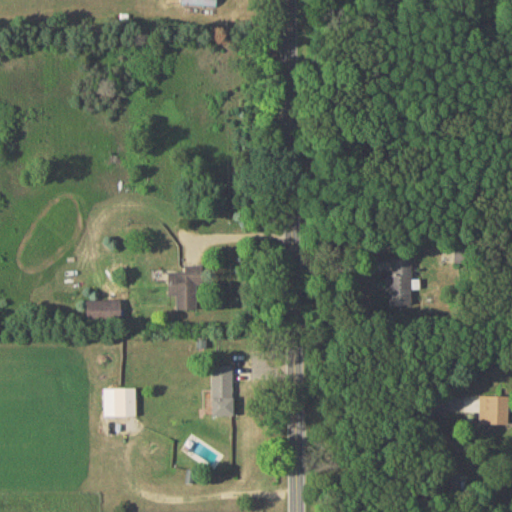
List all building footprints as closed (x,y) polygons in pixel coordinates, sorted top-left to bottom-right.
[(409,304),(411,257),(390,256),(390,274),(386,273),(386,303),(409,304)] [(196,308),(195,282),(202,282),(202,264),(183,264),(183,270),(167,270),(167,295),(175,295),(175,308),(196,308)] [(85,298),(85,317),(119,318),(119,299),(85,298)] [(232,414),(231,364),(210,364),(210,414),(232,414)] [(135,414),(134,386),(102,387),(103,415),(135,414)] [(477,423),(507,424),(507,394),(479,393),(477,423)]
